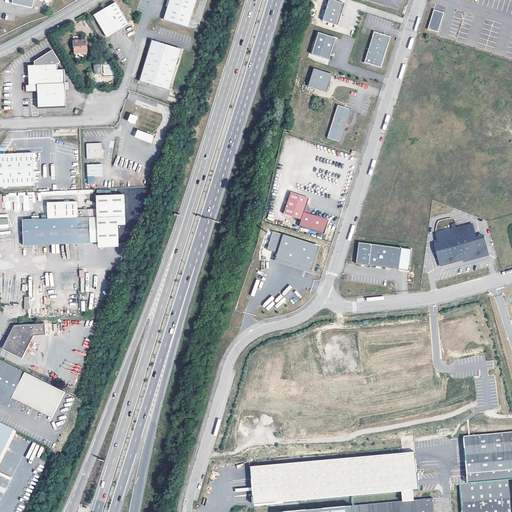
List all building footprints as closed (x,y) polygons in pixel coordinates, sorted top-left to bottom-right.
[(46,0),(13,0),(12,6),(33,11),(35,2),(46,4),(46,0)] [(166,0),(162,17),(186,24),(192,0),(166,0)] [(338,26),(342,13),(340,13),(343,3),(333,0),(328,0),(323,21),(338,26)] [(127,22),(113,1),(92,14),(106,36),(127,22)] [(434,10),(428,30),(438,33),(444,13),(434,10)] [(381,68),(391,37),(374,32),(364,63),(381,68)] [(329,60),(336,38),(319,33),(312,54),(329,60)] [(88,52),(87,39),(74,41),(75,53),(88,52)] [(170,90),(182,49),(153,41),(141,82),(170,90)] [(40,111),(68,109),(66,71),(59,72),(58,66),(61,63),(53,51),(35,63),(35,66),(28,67),(29,87),(27,87),(28,94),(39,93),(40,111)] [(102,64),(103,76),(114,75),(113,63),(102,64)] [(329,86),(332,74),(314,69),(310,81),(329,86)] [(327,92),(329,86),(310,81),(308,86),(327,92)] [(341,143),(352,110),(338,105),(327,138),(341,143)] [(138,117),(131,115),(128,122),(135,125),(138,117)] [(154,136),(137,130),(135,138),(152,144),(154,136)] [(101,145),(86,146),(86,160),(101,159),(101,145)] [(34,154),(0,155),(0,187),(35,186),(34,154)] [(102,176),(102,165),(87,166),(87,177),(102,176)] [(0,208),(10,208),(10,201),(13,201),(15,211),(22,210),(22,211),(30,210),(29,203),(34,203),(33,192),(27,193),(26,192),(17,193),(1,195),(0,195),(0,208)] [(308,202),(309,198),(291,192),(284,214),(301,220),(302,220),(304,212),(308,202)] [(37,243),(80,241),(81,246),(122,244),(121,227),(129,227),(127,197),(100,198),(101,219),(87,220),(87,211),(78,212),(77,203),(48,205),(49,222),(23,223),(24,248),(37,248),(37,243)] [(310,214),(304,212),(302,220),(301,220),(299,226),(325,234),(329,220),(310,214)] [(436,245),(442,266),(485,254),(489,253),(484,235),(475,238),(472,224),(437,234),(440,244),(436,245)] [(267,250),(277,253),(283,234),(273,231),(267,250)] [(312,271),(320,246),(283,234),(277,253),(276,259),(312,271)] [(402,248),(359,243),(357,264),(399,270),(402,248)] [(46,335),(45,324),(15,325),(3,349),(23,358),(33,336),(46,335)] [(13,398),(25,372),(0,359),(0,401),(9,406),(13,398)] [(25,372),(13,398),(52,418),(65,392),(25,372)] [(0,457),(14,429),(0,422),(0,457)] [(511,431),(463,436),(467,483),(511,478),(511,431)] [(415,452),(250,467),(253,496),(418,481),(415,452)] [(511,511),(511,478),(467,483),(459,484),(462,511),(511,511)] [(418,481),(253,496),(254,504),(402,491),(413,490),(419,490),(418,481)] [(413,490),(402,491),(403,501),(414,500),(413,490)] [(435,511),(434,498),(414,500),(403,501),(286,511),(435,511)]
